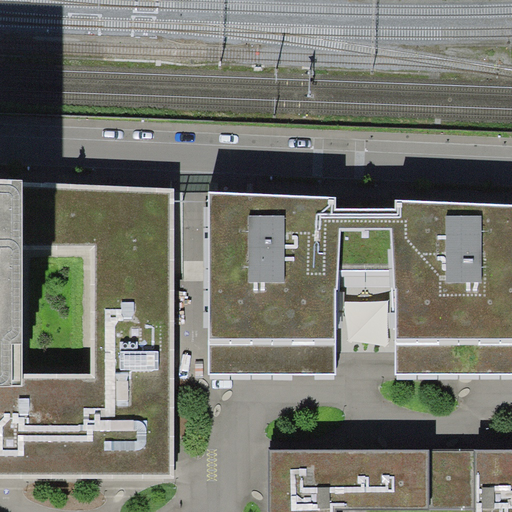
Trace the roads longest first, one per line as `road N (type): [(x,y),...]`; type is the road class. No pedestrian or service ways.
road 1 (residential): [(0,148),(511,171)]
road 2 (unknown): [(230,158),(242,420)]
